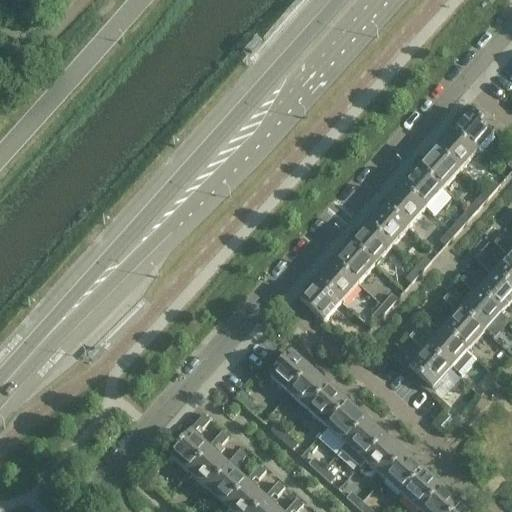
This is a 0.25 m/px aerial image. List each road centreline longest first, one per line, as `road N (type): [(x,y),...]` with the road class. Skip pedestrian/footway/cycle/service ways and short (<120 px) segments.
road 1 (tertiary): [(52,329),(123,271),(380,0)]
road 2 (tertiary): [(339,0),(107,256),(52,329)]
road 3 (residential): [(511,22),(269,298)]
road 4 (residential): [(269,298),(110,472),(108,498),(122,511)]
road 5 (residential): [(437,443),(269,298)]
road 6 (unclassified): [(0,154),(137,0)]
